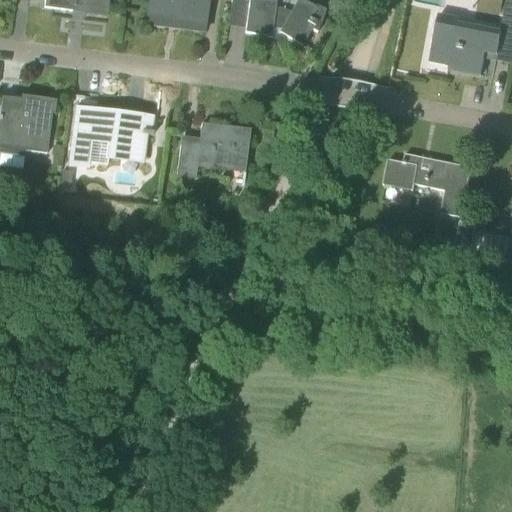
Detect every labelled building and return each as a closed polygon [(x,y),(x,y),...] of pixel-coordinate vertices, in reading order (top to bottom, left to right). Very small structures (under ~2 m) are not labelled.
[(46,0),(45,9),(73,13),(74,6),(86,8),(85,14),(108,17),(110,0),(46,0)] [(166,21),(205,25),(207,0),(150,0),(147,26),(165,29),(166,21)] [(272,40),(273,32),(280,35),(303,47),(311,31),(316,33),(323,12),(314,7),(313,9),(297,1),(290,15),(288,14),(285,14),(283,12),(274,11),(275,5),(250,1),(249,0),(231,0),(231,4),(249,7),(245,34),(267,38),(267,39),(272,40)] [(459,26),(460,21),(452,19),(447,22),(445,34),(448,39),(455,40),(449,71),(481,77),(485,54),(498,56),(502,34),(459,26)] [(0,120),(0,148),(48,155),(53,114),(56,115),(57,102),(22,97),(21,101),(3,99),(0,120)] [(76,112),(73,139),(69,166),(89,169),(92,142),(111,144),(109,159),(143,163),(146,136),(153,137),(153,134),(151,133),(152,121),(76,112)] [(197,169),(244,175),(249,131),(202,125),(200,141),(203,141),(202,147),(190,146),(190,149),(181,148),(177,178),(195,180),(197,169)] [(54,144),(51,167),(62,168),(65,145),(54,144)] [(442,215),(461,219),(471,170),(406,157),(404,166),(390,163),(385,187),(413,193),(415,186),(446,192),(442,215)] [(471,255),(476,227),(461,224),(455,252),(471,255)]
